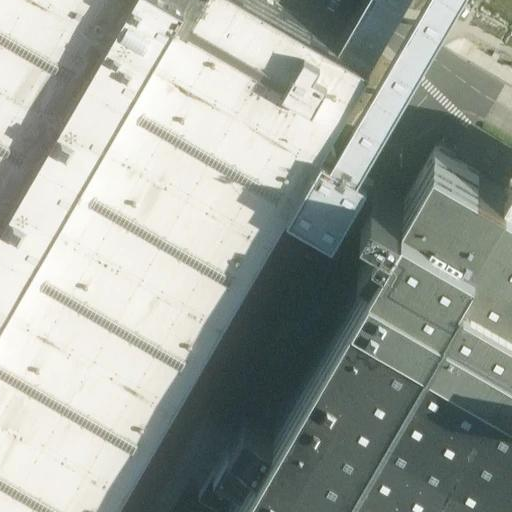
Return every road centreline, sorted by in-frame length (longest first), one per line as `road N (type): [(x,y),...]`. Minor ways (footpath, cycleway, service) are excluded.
road 1 (unclassified): [(404,48),(135,511)]
road 2 (unknown): [(0,291),(198,402)]
road 3 (unclassified): [(404,48),(511,111)]
